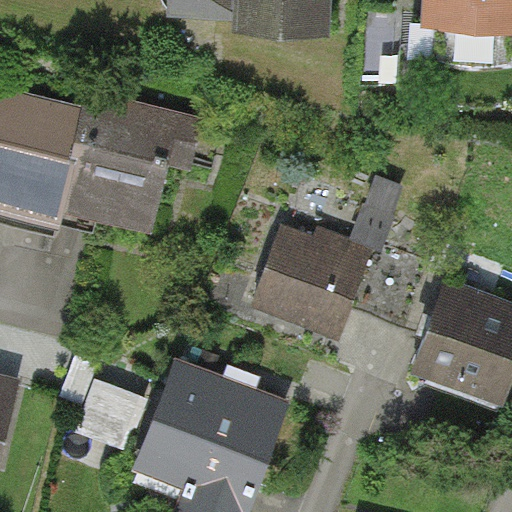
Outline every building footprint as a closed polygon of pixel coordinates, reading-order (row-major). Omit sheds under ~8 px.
[(349,0),(177,0),(176,23),(348,32),(349,0)] [(511,0),(435,0),(433,30),(511,34),(511,0)] [(91,92),(88,111),(68,208),(161,227),(184,111),(91,92)] [(2,94),(0,102),(0,206),(65,220),(68,208),(88,111),(2,94)] [(291,223),(263,308),(346,336),(375,251),(291,223)] [(511,302),(450,284),(423,370),(511,398),(511,302)] [(257,511),(297,404),(182,363),(142,472),(192,491),(183,511),(257,511)] [(0,475),(24,384),(0,377),(0,475)] [(83,436),(136,444),(146,388),(93,379),(83,436)]
